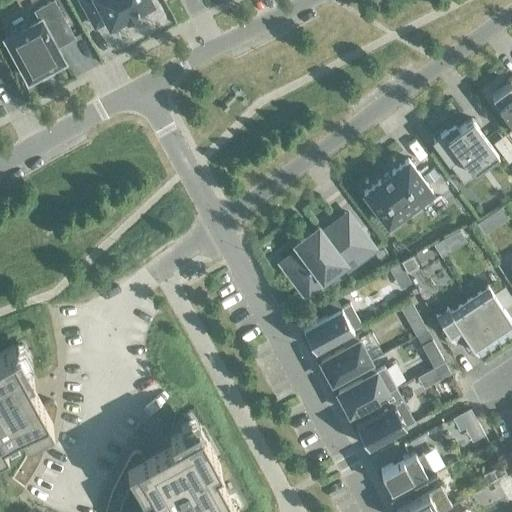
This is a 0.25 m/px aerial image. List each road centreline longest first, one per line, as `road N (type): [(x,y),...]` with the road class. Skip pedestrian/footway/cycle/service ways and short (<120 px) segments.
road 1 (residential): [(218,230),(511,17)]
road 2 (residential): [(375,511),(218,230)]
road 3 (residential): [(143,91),(0,169)]
road 4 (residential): [(218,230),(143,91)]
